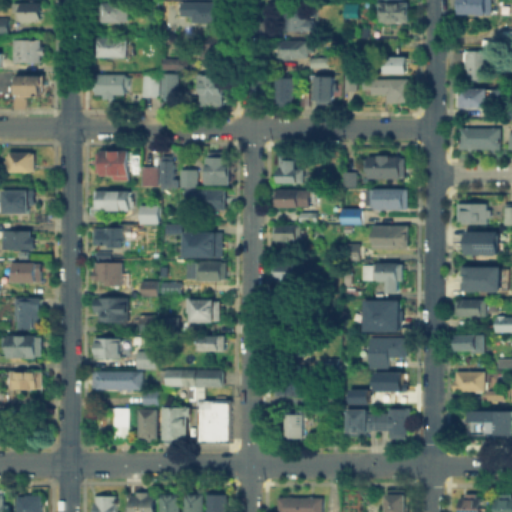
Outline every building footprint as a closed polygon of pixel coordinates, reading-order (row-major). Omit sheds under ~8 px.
[(97,20),(97,0),(126,0),(126,20),(97,20)] [(183,0),(222,1),(222,10),(227,10),(227,20),(183,19),(183,0)] [(407,0),(407,9),(407,20),(378,20),(379,9),(375,9),(375,0),(407,0)] [(460,0),(490,0),(490,12),(460,11),(460,0)] [(40,1),(40,19),(15,19),(15,1),(40,1)] [(304,2),(304,16),(312,16),(312,30),(280,30),(280,2),(304,2)] [(356,16),(342,16),(342,2),(356,2),(356,16)] [(273,54),(274,34),(305,36),(304,56),(273,54)] [(98,54),(98,35),(129,36),(129,55),(98,54)] [(227,36),(227,62),(200,62),(201,36),(227,36)] [(12,60),(12,37),(37,37),(37,60),(12,60)] [(465,50),(484,50),(484,78),(465,78),(465,50)] [(306,64),(307,52),(326,53),(325,64),(306,64)] [(405,55),(405,70),(381,70),(381,55),(405,55)] [(188,57),(188,67),(163,67),(163,57),(188,57)] [(26,70),(26,71),(41,71),(41,93),(25,92),(25,105),(12,105),(12,98),(11,98),(11,70),(26,70)] [(142,96),(142,72),(156,72),(156,96),(142,96)] [(159,97),(159,73),(177,73),(176,97),(159,97)] [(201,73),(223,74),(223,104),(201,104),(201,73)] [(96,74),(126,74),(126,95),(96,95),(96,74)] [(272,101),(272,74),(293,74),(293,101),(272,101)] [(314,76),(332,77),(332,101),(314,101),(314,76)] [(408,77),(408,101),(372,101),(371,77),(408,77)] [(487,86),(486,107),(460,107),(460,105),(456,105),(456,88),(460,88),(460,85),(487,86)] [(458,126),(498,126),(498,148),(458,148),(458,126)] [(128,174),(128,178),(113,178),(113,174),(100,174),(100,147),(128,147),(128,174)] [(8,150),(36,150),(36,170),(8,170),(8,150)] [(228,183),(205,183),(205,151),(228,151),(228,183)] [(295,153),(295,168),(302,168),(302,180),(278,180),(278,153),(295,153)] [(159,186),(159,154),(172,155),(172,186),(159,186)] [(364,155),(404,155),(404,176),(364,176),(364,155)] [(142,185),(142,164),(157,164),(157,185),(142,185)] [(179,168),(195,168),(195,186),(179,186),(179,168)] [(354,171),(354,184),(343,184),(343,171),(354,171)] [(191,209),(191,186),(225,186),(225,209),(191,209)] [(3,213),(3,188),(31,188),(31,213),(3,213)] [(411,188),(411,205),(365,205),(365,188),(411,188)] [(314,189),(314,204),(274,204),(274,189),(314,189)] [(92,208),(92,191),(129,191),(129,212),(116,212),(116,217),(98,217),(98,208),(92,208)] [(457,202),(486,202),(486,223),(457,223),(457,202)] [(503,202),(511,202),(511,223),(503,223),(503,202)] [(158,204),(158,221),(140,221),(140,204),(158,204)] [(346,208),(362,208),(362,221),(346,221),(346,208)] [(298,222),(298,210),(315,210),(315,222),(298,222)] [(165,222),(182,222),(182,232),(165,232),(165,222)] [(272,240),(272,223),(300,224),(300,240),(272,240)] [(408,224),(407,247),(372,247),(372,223),(408,224)] [(94,244),(94,225),(125,225),(124,244),(94,244)] [(499,249),(499,251),(466,251),(466,227),(499,227),(499,249)] [(5,229),(31,230),(31,247),(4,247),(5,229)] [(223,231),(222,256),(217,256),(217,257),(184,257),(184,231),(216,231),(223,231)] [(96,257),(96,247),(121,247),(121,257),(96,257)] [(187,259),(226,260),(226,279),(187,279),(187,259)] [(124,279),(124,284),(101,284),(101,279),(94,279),(94,260),(124,260),(124,279)] [(274,261),(303,261),(303,278),(274,278),(274,261)] [(11,262),(40,262),(40,280),(11,280),(11,262)] [(361,280),(361,263),(401,263),(401,288),(385,288),(385,280),(361,280)] [(500,263),(500,287),(464,287),(464,263),(500,263)] [(157,280),(157,294),(141,294),(141,280),(157,280)] [(157,289),(157,280),(177,280),(177,289),(157,289)] [(283,296),(303,296),(303,305),(326,305),(326,326),(283,327),(283,296)] [(455,314),(456,296),(487,296),(487,315),(455,314)] [(16,297),(43,297),(43,313),(39,313),(39,326),(16,326),(16,297)] [(95,297),(126,297),(126,321),(95,321),(95,297)] [(384,297),(384,308),(398,308),(398,327),(384,327),(384,330),(362,330),(362,297),(384,297)] [(219,298),(219,319),(188,319),(188,298),(219,298)] [(137,328),(137,313),(156,314),(156,328),(137,328)] [(159,333),(160,315),(179,315),(179,333),(159,333)] [(494,315),(511,315),(511,330),(494,330),(494,315)] [(484,329),(484,351),(475,351),(475,348),(455,348),(455,333),(475,333),(475,329),(484,329)] [(277,356),(277,333),(305,333),(304,356),(277,356)] [(8,334),(42,334),(42,359),(20,359),(20,354),(8,354),(8,334)] [(197,334),(225,334),(225,348),(197,348),(197,334)] [(369,335),(407,336),(406,356),(389,356),(389,366),(369,366),(369,335)] [(97,337),(121,337),(121,355),(97,355),(97,337)] [(136,366),(136,349),(156,349),(156,366),(136,366)] [(497,364),(497,355),(511,355),(511,364),(497,364)] [(158,380),(158,368),(221,368),(221,384),(166,384),(166,380),(158,380)] [(456,369),(485,370),(485,390),(452,390),(452,379),(456,379),(456,369)] [(42,370),(42,386),(10,386),(10,370),(42,370)] [(92,386),(93,370),(143,370),(143,387),(92,386)] [(403,371),(403,389),(377,388),(377,371),(403,371)] [(273,373),(300,373),(300,393),(272,393),(273,373)] [(350,402),(349,388),(368,387),(368,402),(350,402)] [(142,404),(158,403),(157,390),(141,391),(142,404)] [(198,398),(230,398),(230,441),(198,440),(198,398)] [(163,437),(163,405),(186,405),(186,437),(163,437)] [(157,436),(157,440),(145,440),(145,436),(138,435),(138,406),(157,406),(157,436)] [(348,432),(348,410),(389,410),(389,406),(408,407),(408,435),(390,435),(390,432),(348,432)] [(111,437),(111,407),(127,407),(127,437),(111,437)] [(302,408),(302,434),(286,434),(286,408),(302,408)] [(469,409),(511,409),(511,434),(469,434),(469,409)] [(130,511),(130,492),(154,492),(154,511),(130,511)] [(158,511),(158,492),(179,492),(179,511),(158,511)] [(182,511),(182,492),(203,492),(203,511),(182,511)] [(478,492),(477,511),(462,511),(462,492),(478,492)] [(92,511),(92,493),(117,494),(117,511),(92,511)] [(207,511),(207,493),(229,493),(229,511),(207,511)] [(410,493),(410,511),(387,511),(387,493),(410,493)] [(511,493),(511,511),(496,511),(496,493),(511,493)] [(17,511),(17,494),(40,494),(40,511),(17,511)] [(277,511),(277,497),(322,497),(322,511),(277,511)]
